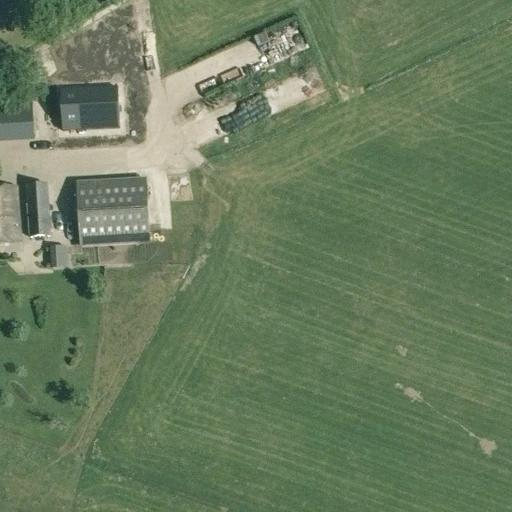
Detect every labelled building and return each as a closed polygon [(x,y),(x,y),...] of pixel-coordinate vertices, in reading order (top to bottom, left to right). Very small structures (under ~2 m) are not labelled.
[(61,98),(63,131),(120,129),(118,95),(61,98)] [(0,144),(39,142),(37,112),(0,113),(0,144)] [(77,183),(81,249),(149,245),(146,179),(77,183)] [(29,239),(51,237),(48,184),(27,186),(29,239)] [(0,244),(20,243),(16,188),(0,189),(0,244)] [(207,194),(194,218),(219,232),(233,208),(207,194)]
